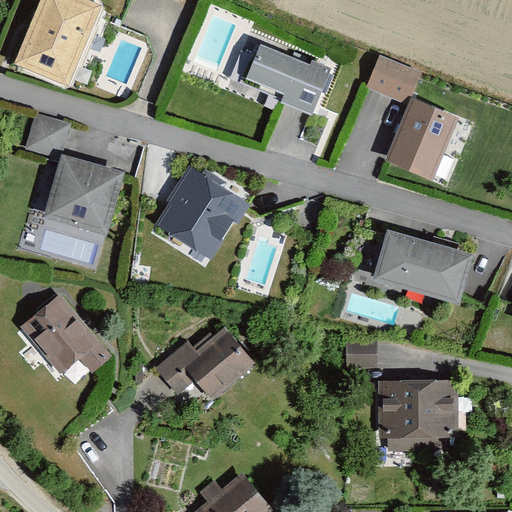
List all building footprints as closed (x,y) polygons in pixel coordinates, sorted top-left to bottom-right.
[(35,0),(7,67),(61,89),(95,10),(71,0),(35,0)] [(327,79),(250,47),(232,90),(309,122),(327,79)] [(376,164),(426,185),(452,122),(404,102),(414,78),(374,62),(363,89),(401,104),(376,164)] [(134,146),(33,118),(23,150),(53,159),(36,219),(98,237),(116,176),(124,178),(134,146)] [(187,176),(152,232),(205,266),(240,210),(187,176)] [(465,255),(377,231),(363,282),(451,306),(465,255)] [(55,297),(16,330),(52,374),(69,359),(86,379),(108,360),(55,297)] [(254,366),(221,329),(192,354),(182,343),(150,370),(174,398),(188,386),(206,407),(254,366)] [(374,371),(373,341),(343,342),(344,372),(374,371)] [(453,440),(453,382),(375,383),(376,440),(453,440)] [(201,505),(191,511),(266,511),(235,475),(216,492),(208,484),(193,496),(201,505)]
